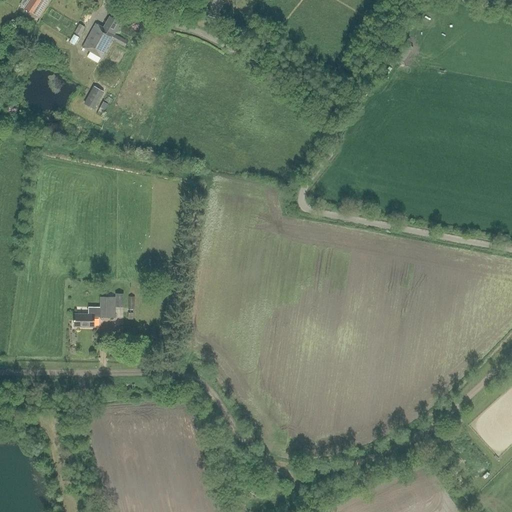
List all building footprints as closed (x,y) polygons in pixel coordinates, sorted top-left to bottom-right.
[(35,14),(44,0),(31,0),(26,8),(35,14)] [(203,0),(203,1),(205,2),(201,13),(217,19),(223,2),(223,0),(203,0)] [(125,48),(128,42),(120,37),(115,35),(116,33),(117,34),(123,24),(110,16),(103,28),(96,24),(82,48),(103,59),(115,39),(117,40),(116,43),(125,48)] [(80,36),(85,28),(79,25),(74,33),(80,36)] [(413,47),(404,42),(393,58),(402,64),(413,47)] [(93,110),(103,93),(94,88),(84,105),(93,110)] [(115,318),(115,298),(101,298),(101,308),(89,308),(89,315),(74,314),(74,327),(95,327),(95,315),(101,315),(101,318),(115,318)] [(467,465),(473,460),(464,449),(458,454),(467,465)]
